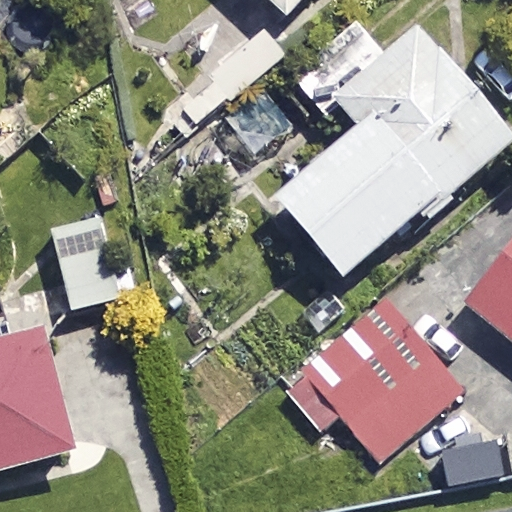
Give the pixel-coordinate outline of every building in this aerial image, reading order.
[(251,0),(274,21),(294,0),(251,0)] [(264,204),(328,285),(407,222),(417,235),(453,207),(442,194),(499,150),(409,37),(376,63),(350,30),(296,73),(348,138),(264,204)] [(97,219),(40,232),(61,324),(118,311),(97,219)] [(511,240),(457,310),(511,353),(511,240)] [(460,400),(379,309),(279,398),(315,438),(334,422),(379,472),(460,400)] [(0,348),(0,480),(60,465),(28,341),(0,348)]
